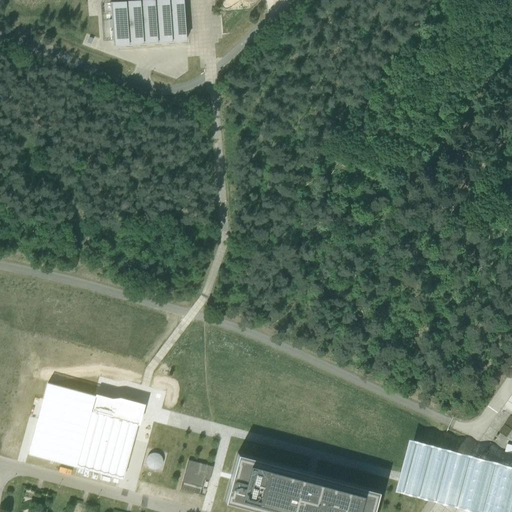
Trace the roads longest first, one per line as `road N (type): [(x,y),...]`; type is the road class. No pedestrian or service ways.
road 1 (unclassified): [(192,314),(241,327),(475,434)]
road 2 (unclassified): [(179,511),(3,464)]
